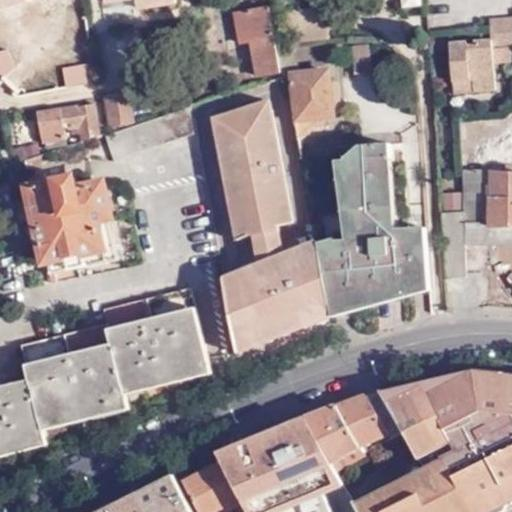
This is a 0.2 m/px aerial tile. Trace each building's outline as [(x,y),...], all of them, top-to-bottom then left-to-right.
[(400,0),(403,27),(430,25),(428,0),(400,0)] [(279,46),(278,40),(272,7),(248,12),(255,44),(262,77),(285,72),(279,46)] [(244,46),(255,44),(248,12),(237,14),(244,46)] [(476,83),(476,95),(496,94),(495,66),(511,65),(511,19),(489,20),(490,41),(476,42),(476,46),(469,46),(469,43),(451,43),(453,83),(476,83)] [(369,43),(354,44),(357,73),(372,71),(369,43)] [(288,45),(279,46),(285,72),(286,77),(294,75),(296,74),(288,45)] [(11,49),(0,50),(0,74),(15,72),(11,49)] [(66,70),(69,87),(99,81),(96,65),(66,70)] [(330,73),(296,74),(294,75),(297,121),(332,116),(342,116),(341,107),(334,107),(330,73)] [(297,121),(294,75),(286,77),(298,132),(332,128),(332,116),(297,121)] [(453,96),(476,95),(476,83),(453,83),(453,96)] [(134,121),(131,92),(107,94),(110,124),(134,121)] [(316,306),(331,300),(320,244),(319,238),(285,252),(280,229),(294,224),(269,100),(212,120),(236,242),(252,236),(258,261),(224,275),(236,339),(250,334),(254,352),(282,341),(277,322),(297,314),(301,332),(320,324),(316,306)] [(82,129),(84,137),(102,132),(97,101),(36,112),(42,145),(67,141),(65,126),(74,125),(75,130),(82,129)] [(199,131),(196,104),(110,129),(117,154),(199,131)] [(9,144),(13,159),(27,155),(23,141),(9,144)] [(336,240),(320,244),(331,300),(333,309),(384,303),(407,297),(404,245),(414,245),(413,229),(395,229),(387,230),(384,163),(392,163),(391,146),(356,147),(356,150),(345,158),(346,163),(339,164),(344,242),(336,243),(336,240)] [(387,230),(395,229),(392,163),(384,163),(387,230)] [(466,166),(467,213),(467,229),(492,229),(492,196),(511,197),(511,167),(506,167),(506,170),(466,166)] [(46,260),(49,259),(52,271),(118,254),(109,216),(114,215),(104,175),(78,181),(75,170),(49,176),(48,171),(22,176),(28,200),(33,199),(35,210),(27,212),(36,256),(45,254),(46,260)] [(511,197),(492,196),(492,229),(511,228),(511,197)] [(467,248),(467,229),(467,213),(443,213),(447,282),(468,281),(467,248)] [(407,297),(433,290),(429,228),(413,229),(414,245),(404,245),(407,297)] [(511,228),(492,229),(492,248),(511,248),(511,228)] [(492,229),(467,229),(467,248),(492,248),(492,229)] [(112,324),(28,340),(36,384),(0,391),(0,445),(47,436),(44,418),(126,402),(123,387),(210,370),(195,293),(109,309),(112,324)] [(320,324),(335,318),(333,309),(331,300),(316,306),(320,324)] [(277,322),(282,341),(301,332),(297,314),(277,322)] [(236,339),(239,358),(254,352),(250,334),(236,339)] [(423,468),(358,503),(363,511),(503,511),(511,508),(511,370),(510,370),(461,372),(433,378),(383,392),(387,400),(404,431),(423,468)] [(388,434),(368,397),(338,407),(365,451),(374,447),(372,442),(388,434)] [(309,418),(339,470),(367,455),(365,451),(338,407),(309,418)] [(363,511),(358,503),(339,470),(309,418),(306,414),(275,436),(281,447),(291,441),(314,480),(303,486),(312,501),(292,511),(251,440),(218,453),(222,460),(250,511),(363,511)] [(242,511),(250,511),(222,460),(184,480),(201,511),(221,511),(238,504),(242,511)] [(175,476),(139,494),(145,506),(157,499),(158,493),(178,482),(175,476)] [(193,511),(178,482),(158,493),(157,499),(145,506),(148,511),(193,511)] [(148,511),(145,506),(139,494),(103,511),(148,511)]
